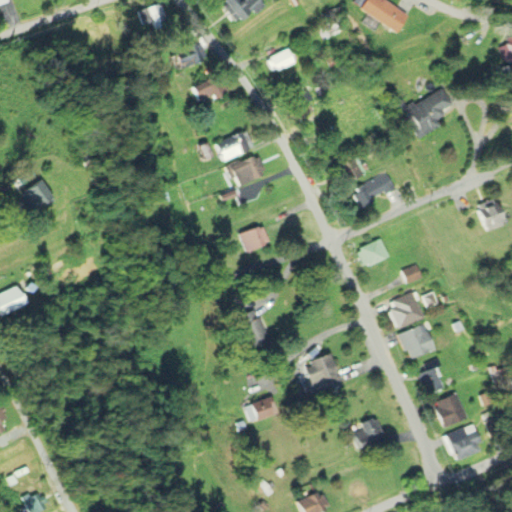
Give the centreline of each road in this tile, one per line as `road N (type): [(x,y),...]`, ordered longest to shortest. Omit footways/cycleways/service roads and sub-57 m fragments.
road 1 (residential): [(440,482),(336,239),(281,139),(185,0)]
road 2 (residential): [(102,0),(438,7),(511,20)]
road 3 (residential): [(336,239),(511,155)]
road 4 (residential): [(367,511),(511,452)]
road 5 (residential): [(65,511),(0,380)]
